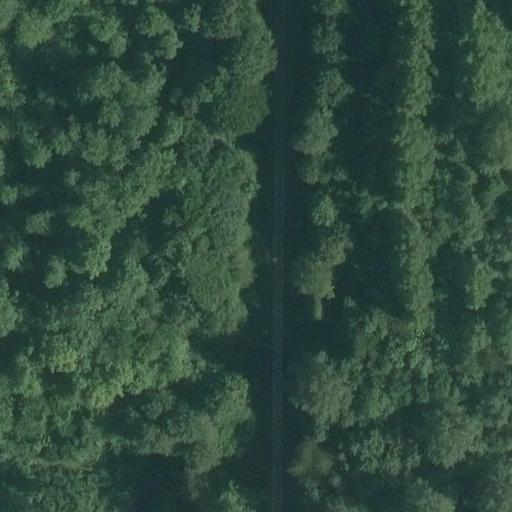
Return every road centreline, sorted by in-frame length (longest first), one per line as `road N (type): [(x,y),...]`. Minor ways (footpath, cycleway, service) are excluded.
road 1 (track): [(280,321),(280,0)]
road 2 (track): [(280,321),(511,386)]
road 3 (track): [(282,511),(280,321)]
